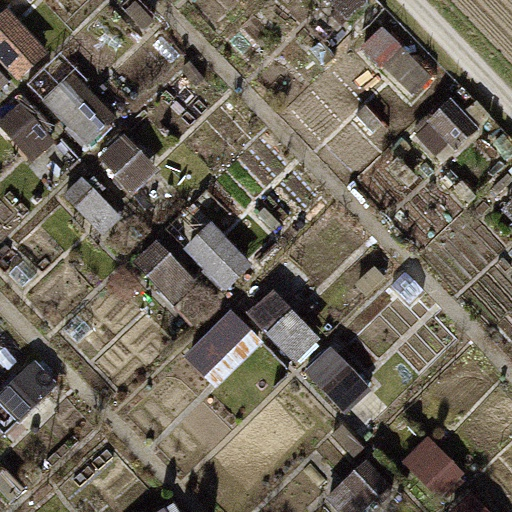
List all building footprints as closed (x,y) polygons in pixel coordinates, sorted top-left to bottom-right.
[(331,0),(350,20),(371,1),(370,0),(331,0)] [(0,58),(23,82),(54,52),(11,8),(0,19),(0,58)] [(389,29),(367,50),(416,98),(437,77),(389,29)] [(0,71),(0,91),(10,80),(0,71)] [(52,105),(89,147),(110,127),(74,86),(52,105)] [(130,195),(161,176),(136,134),(105,153),(130,195)] [(228,294),(258,268),(218,222),(188,248),(228,294)] [(164,241),(140,261),(193,325),(217,306),(164,241)] [(293,367),(324,347),(287,290),(255,310),(293,367)] [(211,379),(259,335),(238,313),(190,357),(211,379)] [(347,416),(376,389),(336,346),(307,373),(347,416)] [(338,511),(382,511),(366,476),(330,492),(338,511)] [(492,511),(473,491),(450,511),(492,511)]
